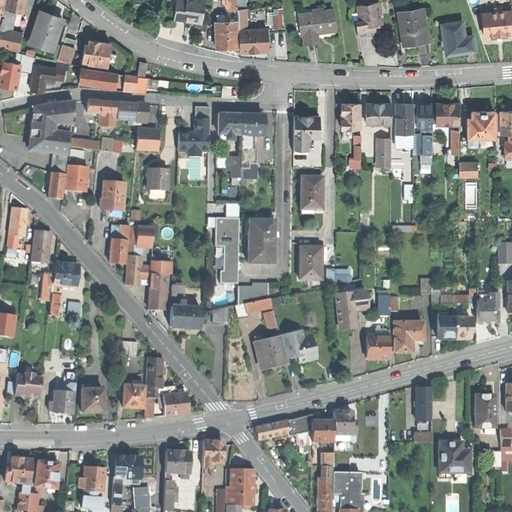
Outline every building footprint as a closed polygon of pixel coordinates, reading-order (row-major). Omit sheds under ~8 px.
[(15,11),(22,12),(24,0),(8,0),(7,9),(15,11)] [(190,20),(202,21),(204,0),(176,0),(174,17),(190,20)] [(227,0),(228,9),(238,9),(237,0),(227,0)] [(244,0),(237,0),(238,9),(245,9),(244,0)] [(369,34),(376,33),(374,24),(382,23),(378,1),(357,4),(359,23),(356,23),(358,36),(369,34)] [(11,31),(15,11),(7,9),(5,9),(0,28),(11,31)] [(238,9),(238,29),(246,29),(246,18),(245,9),(238,9)] [(305,43),(318,41),(317,32),(321,32),(335,30),(332,9),(321,11),(313,12),(299,14),(302,35),(304,35),(305,43)] [(416,42),(428,40),(423,9),(399,12),(403,44),(416,42)] [(499,34),(511,33),(511,10),(482,13),(484,35),(499,34)] [(30,42),(52,50),(63,19),(51,15),(40,11),(30,42)] [(67,27),(76,30),(81,16),(73,13),(67,27)] [(228,47),(238,47),(237,20),(225,21),(224,14),(217,14),(217,21),(215,21),(216,48),(228,47)] [(442,24),(447,55),(462,53),(475,51),(473,35),(465,36),(463,21),(442,24)] [(22,35),(11,31),(0,28),(0,30),(0,46),(16,51),(22,35)] [(254,51),(268,50),(267,28),(246,29),(238,29),(239,51),(254,51)] [(83,63),(107,66),(110,43),(101,42),(89,40),(89,43),(85,43),(83,63)] [(60,58),(72,62),(76,49),(63,46),(60,58)] [(139,62),(138,77),(146,77),(147,62),(139,62)] [(47,66),(35,64),(31,90),(44,92),(45,82),(45,79),(47,66)] [(56,68),(47,66),(45,79),(54,80),(55,78),(56,68)] [(65,69),(56,68),(55,78),(64,79),(65,69)] [(99,84),(116,86),(117,73),(81,69),(79,82),(99,84)] [(0,90),(0,99),(10,98),(13,78),(2,76),(0,90)] [(124,91),(146,93),(147,77),(146,77),(138,77),(125,76),(124,91)] [(55,152),(67,154),(68,147),(69,139),(74,101),(46,105),(33,108),(29,149),(43,151),(55,152)] [(87,112),(100,112),(101,101),(87,101),(87,112)] [(114,127),(116,102),(108,101),(101,101),(100,112),(99,126),(114,127)] [(116,120),(146,122),(147,104),(132,103),(117,103),(116,120)] [(340,127),(360,127),(361,103),(351,103),(341,103),(340,127)] [(366,103),(366,122),(391,123),(391,103),(376,103),(366,103)] [(423,103),(417,103),(417,125),(423,125),(432,125),(432,103),(423,103)] [(446,103),(437,103),(437,123),(444,123),(451,123),(459,123),(459,103),(446,103)] [(395,132),(413,132),(413,104),(404,104),(395,104),(395,132)] [(511,110),(509,110),(500,110),(500,113),(500,130),(500,133),(509,132),(511,132),(511,110)] [(471,118),(467,118),(467,145),(476,145),(476,136),(495,136),(495,130),(495,113),(495,111),(483,111),(471,111),(471,118)] [(218,114),(218,133),(225,134),(233,134),(240,134),(241,114),(229,114),(218,114)] [(252,114),(241,114),(240,134),(252,134),(263,134),(263,114),(252,114)] [(306,116),(293,116),(293,136),(309,136),(318,136),(318,116),(306,116)] [(209,120),(195,120),(194,133),(187,133),(177,132),(177,150),(208,151),(209,120)] [(432,150),(432,125),(423,125),(423,150),(427,150),(432,150)] [(136,149),(158,150),(159,131),(137,130),(136,149)] [(413,145),(413,132),(395,132),(395,142),(402,142),(402,145),(413,145)] [(252,147),(252,134),(240,134),(240,156),(240,176),(256,177),(256,162),(255,162),(255,147),(252,147)] [(309,139),(309,136),(293,136),(293,147),(306,147),(307,139),(309,139)] [(102,137),(101,150),(114,151),(115,138),(102,137)] [(391,138),(377,138),(377,153),(382,153),(390,153),(391,138)] [(99,142),(69,139),(68,147),(98,150),(99,142)] [(65,174),(67,154),(55,152),(52,172),(64,174),(65,174)] [(390,164),(390,153),(382,153),(382,164),(390,164)] [(231,176),(240,176),(240,156),(232,156),(231,176)] [(474,162),(458,162),(459,175),(474,175),(474,162)] [(87,167),(67,164),(65,189),(76,191),(85,192),(87,167)] [(147,189),(167,190),(168,169),(158,169),(148,168),(147,189)] [(61,199),(64,174),(52,172),(51,172),(48,197),(61,199)] [(321,177),(300,177),(300,208),(319,209),(319,196),(321,196),(321,186),(321,177)] [(101,199),(100,209),(106,209),(112,210),(112,207),(123,208),(126,184),(104,182),(102,199),(101,199)] [(403,199),(412,200),(413,185),(403,184),(403,199)] [(19,208),(12,207),(9,235),(19,236),(24,237),(27,209),(19,208)] [(219,218),(215,218),(214,246),(223,246),(223,271),(220,271),(219,283),(237,284),(238,218),(219,218)] [(261,220),(249,220),(248,263),(273,263),(274,221),(261,220)] [(126,240),(128,240),(129,226),(119,226),(118,239),(126,240)] [(128,240),(128,244),(141,245),(152,246),(153,228),(129,226),(128,240)] [(41,232),(35,231),(33,245),(32,253),(31,261),(47,263),(51,233),(41,232)] [(18,244),(19,236),(9,235),(8,248),(17,250),(18,244)] [(125,264),(126,240),(118,239),(111,239),(110,263),(117,263),(125,264)] [(496,264),(510,264),(510,246),(503,246),(503,242),(497,242),(496,264)] [(128,244),(127,256),(140,257),(141,245),(128,244)] [(313,246),(299,246),(298,278),(320,278),(321,260),(318,260),(319,246),(313,246)] [(21,250),(17,250),(8,248),(6,258),(20,260),(21,250)] [(152,255),(151,263),(170,264),(170,255),(152,255)] [(140,285),(140,279),(141,265),(141,257),(140,257),(127,256),(125,285),(132,285),(140,285)] [(66,264),(55,263),(54,274),(53,284),(76,287),(78,265),(66,264)] [(140,279),(150,280),(151,273),(151,266),(141,265),(140,279)] [(52,291),(53,284),(54,274),(45,273),(42,301),(51,302),(52,294),(52,291)] [(158,309),(165,309),(167,274),(151,273),(150,280),(148,308),(158,309)] [(420,294),(430,294),(430,289),(430,279),(420,279),(420,294)] [(237,288),(237,304),(243,303),(267,297),(267,282),(237,288)] [(170,294),(184,294),(184,286),(170,286),(170,294)] [(430,303),(439,303),(439,295),(439,289),(430,289),(430,294),(430,303)] [(334,295),(339,327),(346,326),(355,325),(353,312),(366,311),(363,291),(334,295)] [(497,293),(475,293),(475,296),(475,308),(475,323),(483,323),(488,323),(488,319),(497,319),(497,293)] [(56,294),(52,294),(51,302),(49,315),(58,316),(60,295),(56,294)] [(379,315),(389,315),(389,311),(389,297),(389,295),(379,295),(379,315)] [(466,308),(475,308),(475,296),(466,296),(466,303),(466,308)] [(267,297),(243,303),(245,312),(271,305),(268,297),(267,297)] [(81,302),(68,301),(67,314),(80,315),(81,302)] [(237,304),(234,305),(238,318),(246,316),(245,312),(243,303),(237,304)] [(182,326),(198,327),(199,307),(184,306),(178,306),(169,306),(169,326),(182,326)] [(213,323),(226,323),(227,306),(213,309),(213,323)] [(273,310),(264,311),(266,329),(275,328),(273,310)] [(443,338),(453,338),(453,317),(445,317),(445,312),(437,312),(437,338),(443,338)] [(4,315),(0,314),(0,336),(13,338),(15,316),(4,315)] [(459,338),(469,338),(469,317),(453,317),(453,338),(459,338)] [(411,322),(393,322),(393,351),(402,351),(411,351),(411,343),(411,322)] [(422,322),(411,322),(411,343),(422,343),(422,322)] [(278,336),(284,359),(292,357),(293,358),(296,358),(301,356),(302,362),(316,358),(313,350),(305,352),(300,330),(278,336)] [(285,363),(284,359),(278,336),(260,340),(259,335),(252,337),(256,351),(254,352),(255,358),(258,358),(261,369),(271,366),(285,363)] [(375,358),(388,358),(388,336),(374,336),(366,336),(366,358),(375,358)] [(122,355),(137,356),(138,341),(131,341),(122,340),(122,355)] [(159,398),(162,398),(162,396),(162,389),(163,359),(148,358),(146,397),(153,397),(159,398)] [(64,379),(63,392),(73,393),(76,393),(77,373),(67,372),(66,379),(64,379)] [(17,375),(15,397),(18,397),(21,397),(24,400),(31,395),(36,395),(36,399),(40,399),(42,377),(35,377),(35,375),(25,374),(24,376),(17,375)] [(417,420),(431,420),(431,381),(423,383),(416,385),(417,420)] [(91,412),(103,412),(103,390),(92,390),(92,385),(83,384),(83,390),(82,390),(82,412),(91,412)] [(132,408),(143,408),(144,386),(142,386),(131,385),(124,385),(123,408),(132,408)] [(174,387),(162,389),(162,396),(175,394),(174,387)] [(62,413),(72,414),(73,393),(63,392),(55,391),(53,412),(62,413)] [(163,407),(164,417),(176,415),(188,414),(186,393),(175,394),(162,396),(162,398),(163,407)] [(483,395),(474,395),(475,427),(485,427),(485,433),(494,433),(494,426),(495,426),(495,395),(483,395)] [(152,418),(153,397),(146,397),(144,418),(152,418)] [(333,411),(333,421),(333,434),(341,434),(349,434),(355,434),(355,421),(352,421),(352,411),(342,411),(333,411)] [(256,428),(259,441),(287,433),(287,436),(296,434),(312,431),(312,421),(312,414),(256,428)] [(321,421),(312,421),(312,431),(312,441),(333,441),(333,440),(333,434),(333,421),(321,421)] [(500,429),(500,446),(511,445),(511,442),(510,443),(510,429),(500,429)] [(312,441),(312,431),(296,434),(297,444),(303,444),(311,444),(312,441)] [(431,434),(413,434),(413,442),(431,442),(431,434)] [(214,441),(202,441),(202,467),(212,467),(212,461),(223,461),(223,441),(214,441)] [(451,442),(439,442),(439,473),(452,473),(470,473),(470,454),(461,454),(461,442),(451,442)] [(511,445),(500,446),(500,451),(501,460),(511,460),(511,445)] [(176,451),(165,450),(164,471),(181,472),(187,472),(188,472),(189,451),(176,451)] [(321,466),(322,466),(333,466),(333,453),(321,452),(321,466)] [(30,483),(33,458),(27,458),(21,457),(19,455),(14,454),(11,457),(10,463),(6,463),(4,480),(7,481),(6,484),(11,484),(11,481),(22,482),(30,483)] [(116,456),(115,476),(121,476),(131,477),(140,477),(141,457),(128,456),(116,456)] [(47,462),(38,460),(34,486),(56,488),(59,463),(47,462)] [(100,492),(103,492),(105,468),(94,467),(84,466),(83,478),(82,488),(82,490),(83,490),(100,492)] [(322,466),(322,481),(332,482),(333,472),(333,466),(322,466)] [(243,470),(231,470),(231,486),(231,505),(236,505),(251,505),(252,471),(243,470)] [(332,482),(332,485),(357,486),(360,486),(360,472),(333,472),(332,482)] [(123,485),(121,476),(115,476),(113,476),(113,484),(123,485)] [(163,500),(172,501),(172,485),(173,480),(164,479),(163,500)] [(331,511),(332,493),(332,485),(332,482),(322,481),(318,481),(317,511),(331,511)] [(29,492),(30,483),(22,482),(21,492),(29,492)] [(122,505),(123,485),(113,484),(111,507),(115,507),(115,504),(122,505)] [(340,493),(340,509),(356,509),(357,486),(332,485),(332,493),(340,493)] [(217,511),(225,511),(225,505),(225,488),(217,488),(217,511)] [(100,497),(100,492),(83,490),(83,496),(81,496),(80,506),(102,508),(103,497),(100,497)] [(27,509),(29,492),(21,492),(19,508),(27,509)] [(38,493),(29,492),(27,509),(26,511),(42,511),(43,505),(37,505),(38,493)] [(134,508),(138,507),(143,507),(150,507),(149,495),(134,495),(134,508)] [(172,510),(172,501),(163,500),(163,510),(172,510)]
